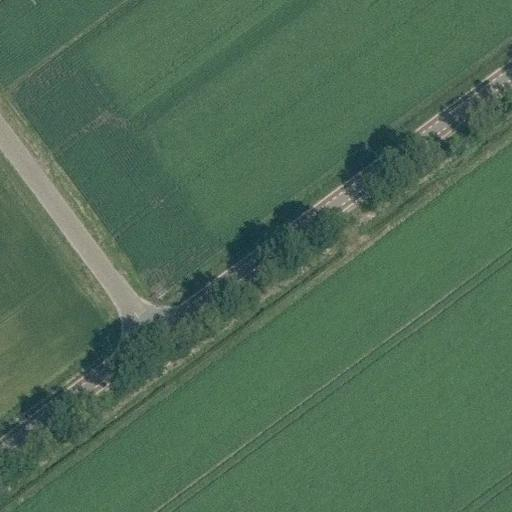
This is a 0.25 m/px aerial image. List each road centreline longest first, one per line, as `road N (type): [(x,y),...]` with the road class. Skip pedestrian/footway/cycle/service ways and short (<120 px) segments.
road 1 (tertiary): [(152,339),(511,73)]
road 2 (unclassified): [(152,339),(0,134)]
road 3 (tertiary): [(0,452),(152,339)]
